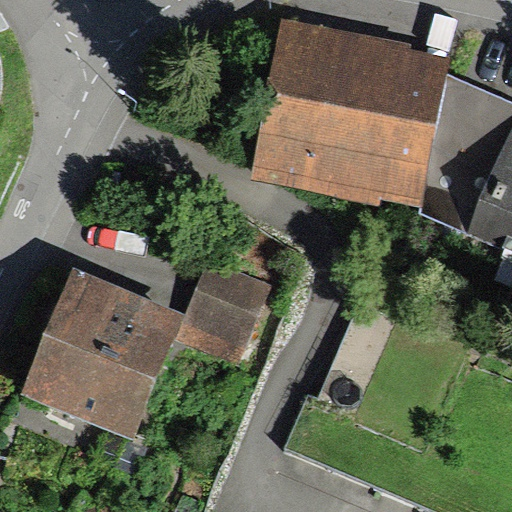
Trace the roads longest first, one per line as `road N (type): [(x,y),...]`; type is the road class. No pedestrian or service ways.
road 1 (residential): [(276,511),(234,494),(326,298),(320,241),(78,106)]
road 2 (residential): [(78,106),(0,267)]
